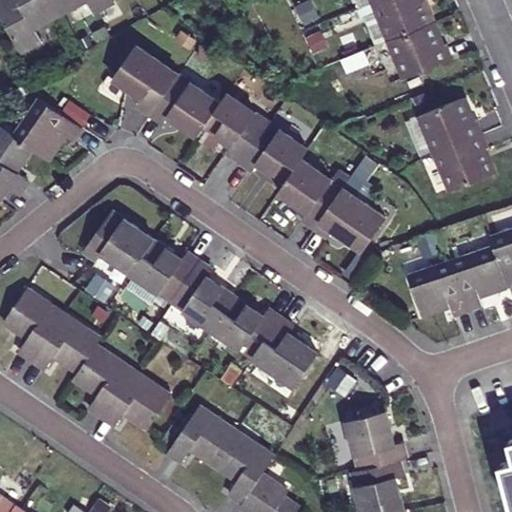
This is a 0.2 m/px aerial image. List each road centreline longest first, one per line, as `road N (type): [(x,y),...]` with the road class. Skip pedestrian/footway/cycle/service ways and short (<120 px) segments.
road 1 (residential): [(0,252),(96,171),(132,163),(424,371)]
road 2 (residential): [(178,511),(0,391)]
road 3 (residential): [(424,371),(467,511)]
